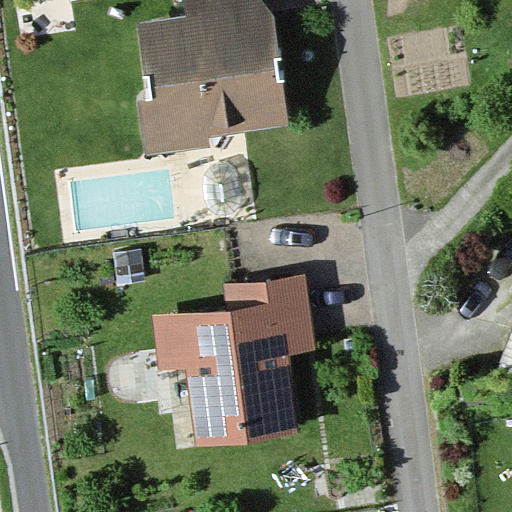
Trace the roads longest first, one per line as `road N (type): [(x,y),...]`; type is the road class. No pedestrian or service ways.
road 1 (residential): [(418,511),(349,0)]
road 2 (secondary): [(18,511),(0,392)]
